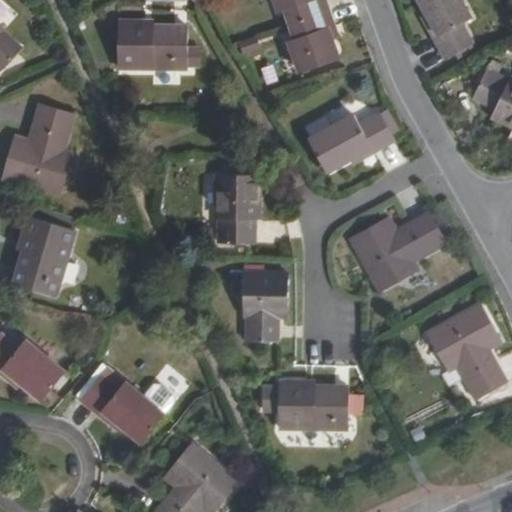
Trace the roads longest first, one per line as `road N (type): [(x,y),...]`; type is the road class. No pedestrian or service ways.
road 1 (residential): [(330,324),(317,277),(318,216),(446,152)]
road 2 (residential): [(446,152),(377,0)]
road 3 (residential): [(78,504),(90,474),(81,442),(54,423),(0,416)]
